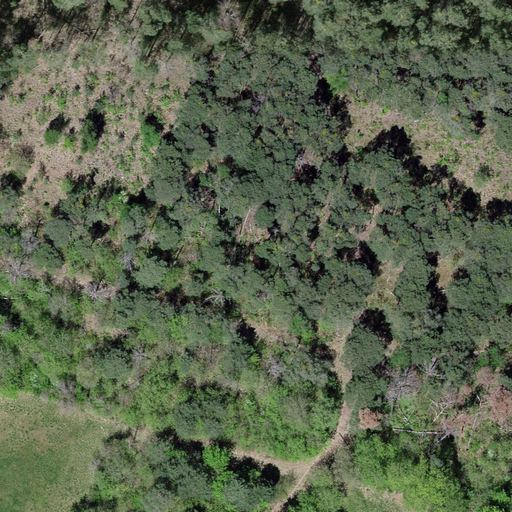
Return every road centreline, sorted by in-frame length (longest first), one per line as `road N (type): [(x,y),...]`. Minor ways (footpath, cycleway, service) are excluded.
road 1 (track): [(329,0),(388,347),(511,333)]
road 2 (track): [(0,259),(102,282),(321,359),(373,367)]
road 3 (track): [(267,511),(388,347)]
